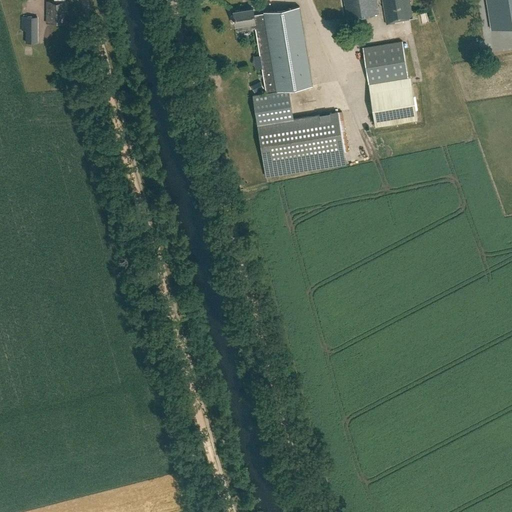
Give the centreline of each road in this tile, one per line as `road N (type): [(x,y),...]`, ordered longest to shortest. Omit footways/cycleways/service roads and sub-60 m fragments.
road 1 (track): [(172,0),(267,360),(316,511)]
road 2 (track): [(90,22),(227,511)]
